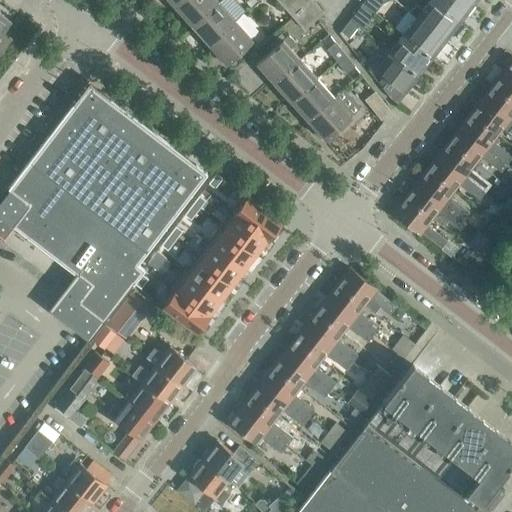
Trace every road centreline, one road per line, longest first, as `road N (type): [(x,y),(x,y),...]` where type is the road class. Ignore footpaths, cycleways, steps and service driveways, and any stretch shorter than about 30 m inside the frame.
road 1 (residential): [(119,511),(333,221)]
road 2 (residential): [(333,221),(83,17)]
road 3 (residential): [(333,221),(511,8)]
road 4 (residential): [(511,357),(333,221)]
road 5 (residential): [(0,127),(83,17)]
